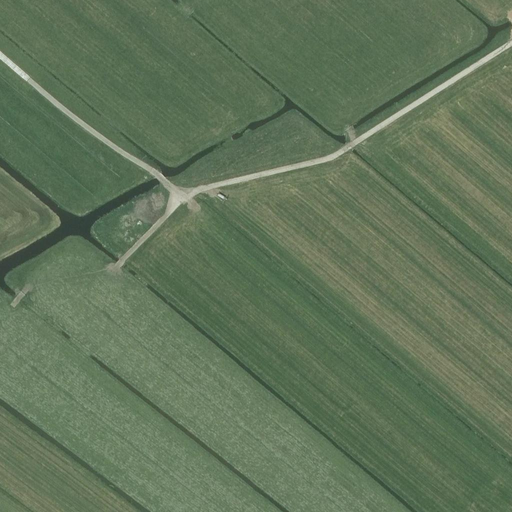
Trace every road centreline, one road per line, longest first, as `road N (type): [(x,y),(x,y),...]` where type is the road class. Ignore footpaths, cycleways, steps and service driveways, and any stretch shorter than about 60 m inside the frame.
road 1 (track): [(0,53),(186,196),(208,182),(329,157),(511,42)]
road 2 (track): [(186,196),(108,274),(46,281),(12,306)]
